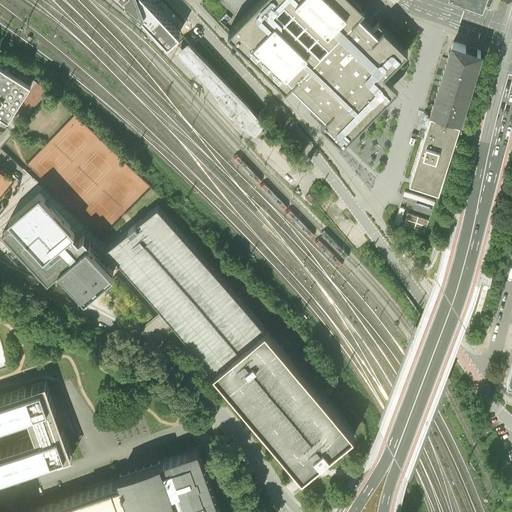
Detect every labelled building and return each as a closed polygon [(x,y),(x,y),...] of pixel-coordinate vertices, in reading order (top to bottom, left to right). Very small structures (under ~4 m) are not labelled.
[(122,0),(135,11),(167,47),(180,35),(146,0),(122,0)] [(260,0),(245,16),(238,23),(229,31),(235,36),(240,41),(251,52),(262,63),(272,73),(273,74),(282,83),(284,85),(289,80),(299,89),(305,95),(316,106),(311,112),(343,145),(349,139),(358,130),(370,118),(375,113),(383,105),(399,90),(397,88),(385,76),(389,72),(393,68),(409,52),(387,29),(381,23),(375,29),(372,25),(365,19),(361,15),(358,11),(363,6),(356,0),(260,0)] [(187,42),(177,51),(210,89),(219,105),(235,122),(255,136),(265,125),(233,89),(187,42)] [(446,116),(460,121),(478,62),(477,62),(481,50),(465,46),(453,42),(450,51),(449,54),(448,53),(435,96),(431,112),(441,115),(446,116)] [(0,112),(8,118),(31,82),(0,63),(0,112)] [(49,137),(69,111),(56,101),(36,126),(49,137)] [(441,115),(431,112),(428,119),(426,126),(424,133),(422,140),(420,147),(418,154),(417,157),(416,159),(415,161),(414,166),(413,168),(412,173),(411,175),(409,181),(421,185),(423,185),(426,186),(439,190),(441,184),(443,177),(444,172),(445,170),(446,167),(447,163),(448,160),(449,156),(451,149),(452,146),(453,143),(454,142),(456,135),(458,128),(460,121),(446,116),(441,115)] [(75,232),(40,193),(11,218),(9,220),(13,225),(12,227),(10,225),(3,232),(4,234),(0,237),(22,263),(29,271),(34,267),(48,282),(57,274),(59,272),(84,301),(89,296),(113,275),(88,247),(90,245),(83,237),(78,241),(75,238),(72,234),(75,232)] [(213,377),(299,480),(302,483),(319,468),(354,439),(281,353),(265,334),(157,207),(135,225),(131,228),(106,250),(160,314),(163,318),(169,325),(213,377)] [(403,228),(425,234),(428,222),(407,216),(403,228)] [(0,480),(2,480),(5,479),(52,463),(56,461),(59,460),(73,456),(69,444),(59,418),(46,380),(0,396),(0,480)] [(219,511),(198,450),(160,463),(160,462),(148,466),(120,476),(121,481),(33,511),(219,511)]
